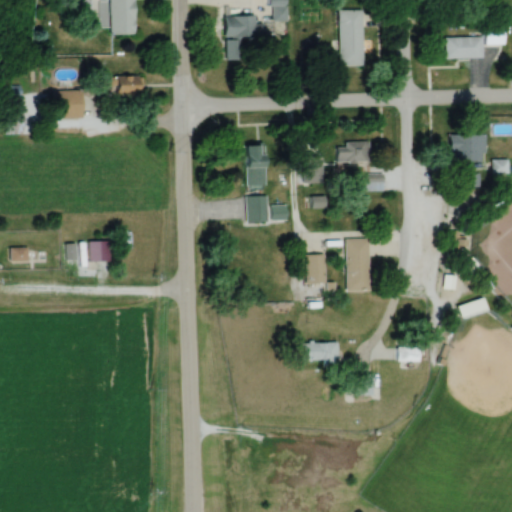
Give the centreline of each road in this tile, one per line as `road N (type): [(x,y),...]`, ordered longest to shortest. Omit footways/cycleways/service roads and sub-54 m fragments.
road 1 (residential): [(193,511),(179,0)]
road 2 (residential): [(511,94),(182,107)]
road 3 (residential): [(410,272),(402,0)]
